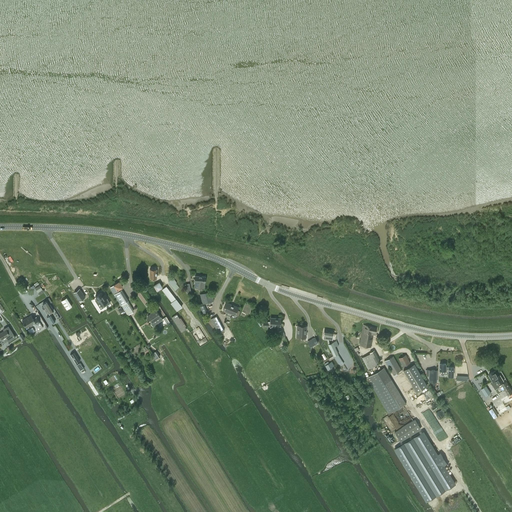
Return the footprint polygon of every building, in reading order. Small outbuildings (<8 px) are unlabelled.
[(204,287),(206,276),(195,275),(195,281),(194,287),(204,287)] [(172,277),(167,277),(169,281),(175,290),(179,287),(176,283),(176,282),(173,278),(172,279),(172,277)] [(126,280),(111,288),(114,293),(125,287),(126,288),(130,286),(126,280)] [(166,286),(162,289),(171,301),(170,302),(177,310),(182,306),(176,298),(166,286)] [(80,288),(74,292),(79,300),(85,297),(80,288)] [(122,289),(114,294),(121,305),(128,301),(128,300),(122,289)] [(203,303),(213,300),(211,291),(200,294),(203,303)] [(103,295),(101,292),(95,296),(97,299),(95,300),(97,303),(99,302),(101,305),(104,304),(105,306),(110,303),(106,297),(107,297),(105,294),(103,295)] [(48,313),(53,310),(49,304),(52,302),(49,297),(46,299),(47,300),(43,303),(44,306),(42,307),(43,309),(45,309),(48,313)] [(66,297),(61,300),(67,309),(72,306),(66,297)] [(235,314),(238,307),(226,302),(223,309),(235,314)] [(153,312),(148,316),(152,322),(151,323),(153,326),(163,320),(161,317),(156,309),(152,311),(153,312)] [(51,314),(47,317),(51,324),(53,322),(55,321),(51,314)] [(38,329),(43,326),(38,318),(35,320),(31,315),(23,320),(27,327),(34,323),(38,329)] [(224,330),(216,316),(211,319),(218,333),(224,330)] [(307,324),(298,324),(298,337),(307,337),(307,324)] [(359,344),(360,344),(371,346),(372,334),(375,334),(376,328),(372,326),(363,324),(359,344)] [(10,340),(15,337),(8,326),(3,329),(4,331),(0,332),(0,336),(1,338),(7,335),(10,340)] [(323,338),(327,339),(328,344),(329,343),(329,342),(329,339),(332,339),(333,331),(325,330),(323,338)] [(334,355),(338,353),(333,342),(328,344),(334,355)] [(375,362),(380,360),(374,350),(370,352),(370,353),(362,357),(368,369),(376,365),(375,362)] [(74,352),(70,354),(76,363),(80,360),(74,352)] [(338,353),(334,355),(338,363),(342,360),(338,353)] [(410,362),(406,354),(398,358),(403,366),(410,362)] [(393,374),(401,370),(393,356),(386,360),(393,374)] [(440,363),(440,370),(446,370),(449,370),(448,375),(453,376),(454,367),(446,366),(446,363),(440,363)] [(414,364),(402,372),(418,396),(430,389),(414,364)] [(384,367),(367,377),(388,413),(406,403),(384,367)] [(436,382),(437,370),(427,369),(427,376),(430,376),(430,381),(436,382)] [(495,370),(489,373),(493,380),(496,379),(499,384),(504,380),(501,375),(499,376),(495,370)] [(511,389),(507,381),(502,384),(509,395),(511,392),(511,389)] [(486,385),(481,388),(486,396),(489,394),(486,390),(489,388),(486,385)] [(400,441),(421,429),(415,419),(394,432),(400,441)] [(426,436),(399,451),(427,499),(453,484),(426,436)]
